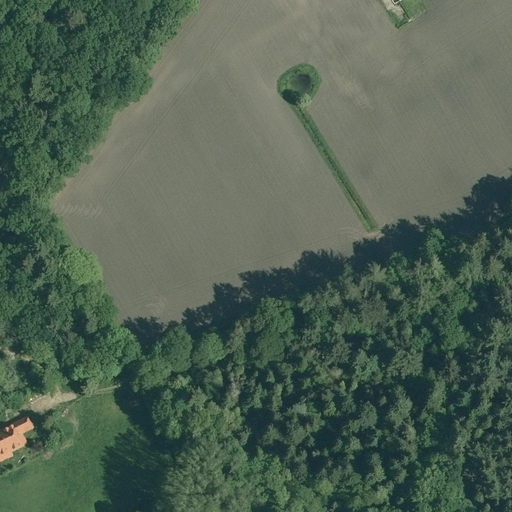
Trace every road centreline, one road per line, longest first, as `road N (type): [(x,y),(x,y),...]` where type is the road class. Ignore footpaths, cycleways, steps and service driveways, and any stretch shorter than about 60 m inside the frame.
road 1 (track): [(161,0),(0,235)]
road 2 (track): [(511,256),(446,424),(434,511)]
